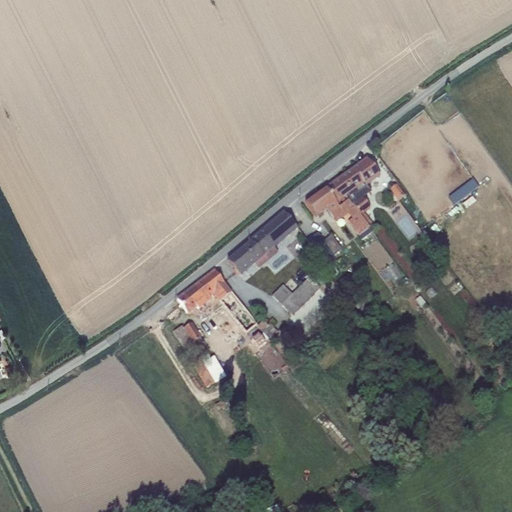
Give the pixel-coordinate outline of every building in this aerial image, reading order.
[(367,159),(326,189),(339,208),(349,201),(368,227),(372,224),(364,213),(370,209),(362,198),(371,192),(367,187),(380,177),(367,159)] [(472,180),(448,198),(454,206),(479,187),(472,180)] [(396,185),(389,190),(397,200),(404,195),(396,185)] [(325,189),(305,203),(316,219),(327,211),(336,223),(348,214),(352,219),(348,222),(362,241),(370,235),(374,241),(377,239),(368,227),(349,201),(339,208),(326,189),(325,189)] [(284,213),(227,262),(234,270),(232,272),(237,278),(254,264),(258,270),(278,254),(273,248),(297,228),(284,213)] [(318,234),(307,242),(323,263),(341,249),(331,236),(324,242),(318,234)] [(329,262),(325,264),(334,277),(339,274),(336,270),(336,271),(335,270),(336,269),(334,266),(333,267),(329,262)] [(218,303),(219,302),(231,293),(215,272),(177,300),(188,315),(197,309),(199,310),(211,300),(210,298),(213,296),(218,303)] [(283,286),(272,297),(292,317),(320,289),(309,278),(292,295),(283,286)] [(246,334),(257,326),(231,293),(219,302),(227,313),(228,312),(230,314),(229,314),(238,326),(239,325),(246,334)] [(420,297),(414,301),(421,309),(421,308),(424,312),(428,308),(425,305),(426,305),(420,297)] [(360,301),(354,306),(361,315),(368,310),(365,305),(364,306),(360,301)] [(266,319),(257,326),(268,340),(277,333),(266,319)] [(194,369),(207,389),(226,378),(214,357),(211,359),(202,345),(204,343),(192,324),(183,329),(182,326),(173,332),(195,368),(194,369)] [(259,335),(252,341),(258,348),(265,343),(259,335)] [(381,396),(376,401),(389,415),(394,410),(381,396)] [(438,399),(430,405),(437,414),(445,408),(438,399)]
